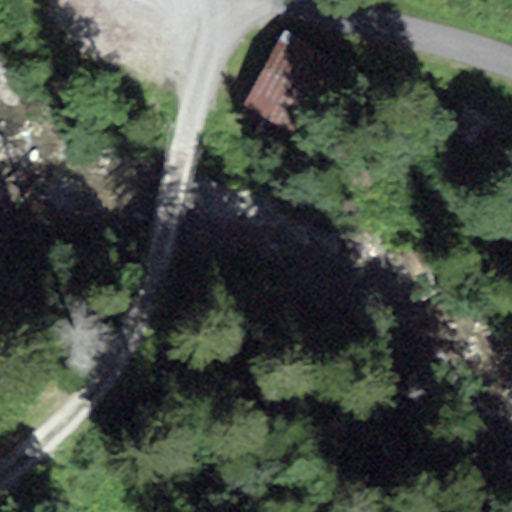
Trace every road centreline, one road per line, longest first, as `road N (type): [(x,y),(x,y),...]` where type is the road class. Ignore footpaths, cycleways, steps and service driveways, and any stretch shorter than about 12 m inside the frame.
road 1 (track): [(185,133),(146,299),(125,353),(90,397),(0,477)]
road 2 (unclassified): [(290,0),(511,63)]
road 3 (unclassified): [(231,0),(185,133)]
